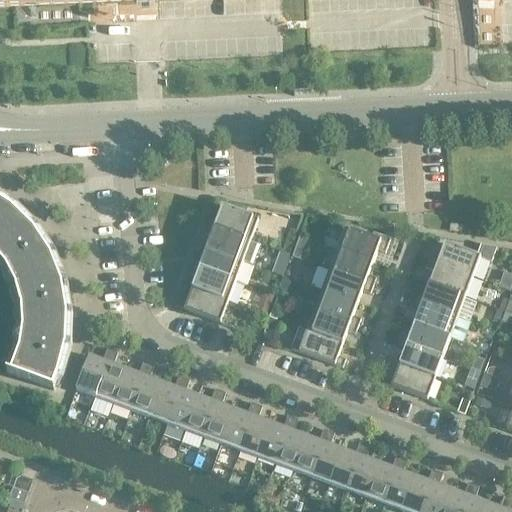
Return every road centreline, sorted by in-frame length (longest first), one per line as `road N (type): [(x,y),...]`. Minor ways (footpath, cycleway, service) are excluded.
road 1 (residential): [(511,471),(141,329),(120,126)]
road 2 (tertiary): [(511,105),(120,126)]
road 3 (tertiary): [(0,129),(120,126)]
